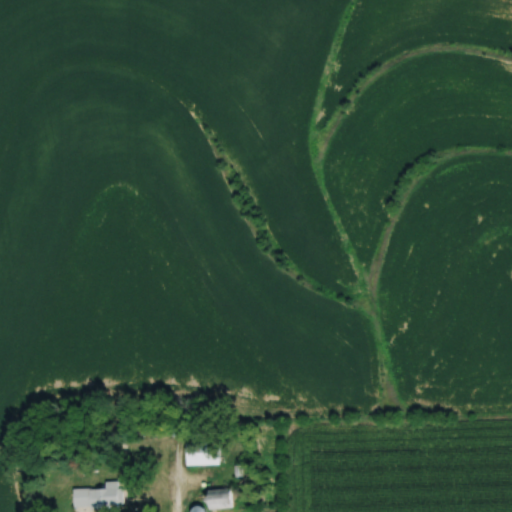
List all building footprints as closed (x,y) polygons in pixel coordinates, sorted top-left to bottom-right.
[(187,432),(186,411),(172,411),(172,434),(187,433),(187,432)] [(186,441),(186,462),(221,462),(220,440),(203,440),(203,431),(187,432),(187,433),(187,441),(186,441)] [(235,463),(235,475),(243,474),(243,463),(235,463)] [(73,486),(74,505),(90,504),(90,506),(110,505),(110,503),(124,502),(123,486),(118,486),(118,478),(105,479),(106,486),(89,487),(89,485),(73,486)] [(208,487),(210,507),(234,505),(232,486),(208,487)]
